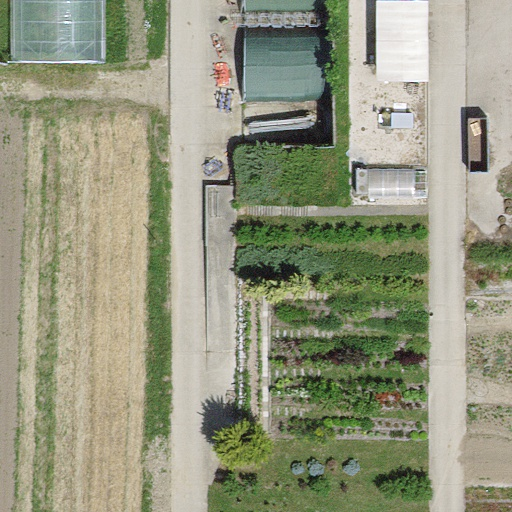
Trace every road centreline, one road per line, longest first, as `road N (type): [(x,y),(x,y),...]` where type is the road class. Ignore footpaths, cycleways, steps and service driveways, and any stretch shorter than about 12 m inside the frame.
road 1 (track): [(448,511),(448,0)]
road 2 (track): [(189,179),(188,511)]
